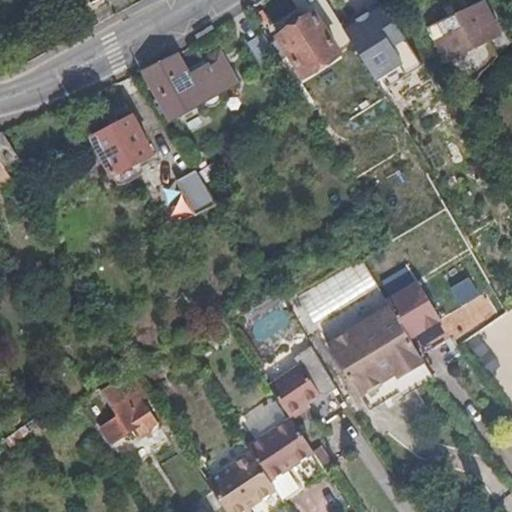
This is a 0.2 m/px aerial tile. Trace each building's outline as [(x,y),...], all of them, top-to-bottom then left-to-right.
[(25,10),(20,3),(5,13),(10,21),(25,10)] [(371,4),(333,34),(378,93),(417,63),(371,4)] [(444,66),(499,39),(482,5),(463,14),(458,5),(448,10),(453,19),(448,22),(427,32),(444,66)] [(453,19),(448,10),(444,12),(448,22),(453,19)] [(304,78),(341,55),(314,12),(302,20),(289,28),(277,35),(304,78)] [(285,22),(289,28),(302,20),(298,14),(285,22)] [(246,44),(262,67),(263,67),(278,56),(263,33),(246,44)] [(166,111),(171,121),(205,102),(206,103),(207,104),(208,105),(210,106),(212,106),(214,106),(215,106),(217,106),(219,105),(220,104),(221,103),(222,102),(223,100),(224,98),(224,96),(224,94),(223,92),(237,84),(225,61),(224,61),(223,60),(222,60),(221,60),(219,60),(218,61),(217,61),(207,67),(194,45),(178,55),(144,71),(159,99),(155,102),(162,114),(166,111)] [(269,77),(285,66),(278,56),(263,67),(269,77)] [(153,157),(132,116),(93,136),(114,176),(153,157)] [(19,158),(2,132),(0,133),(0,160),(5,167),(19,158)] [(0,185),(6,193),(17,185),(5,167),(0,160),(0,185)] [(219,172),(212,163),(198,174),(203,183),(219,172)] [(147,194),(168,231),(196,215),(197,216),(215,205),(203,183),(198,174),(196,170),(177,181),(175,178),(147,194)] [(390,304),(415,346),(432,336),(438,345),(452,337),(419,281),(387,299),(390,304)] [(390,304),(328,341),(367,407),(398,389),(401,393),(432,375),(415,346),(390,304)] [(299,366),(270,386),(291,418),(304,410),(301,406),(307,402),(310,406),(323,425),(339,413),(327,395),(336,388),(313,345),(294,358),(299,366)] [(110,369),(117,379),(127,372),(134,368),(141,364),(135,353),(110,369)] [(150,395),(134,371),(127,375),(143,400),(150,395)] [(141,435),(158,423),(143,400),(127,375),(101,391),(118,416),(101,427),(112,445),(137,429),(141,435)] [(251,453),(284,502),(303,489),(295,477),(298,475),(306,487),(328,472),(291,418),(248,448),(251,453)] [(161,465),(188,508),(213,491),(186,449),(161,465)] [(227,511),(270,511),(285,503),(284,502),(251,453),(207,482),(227,511)]
